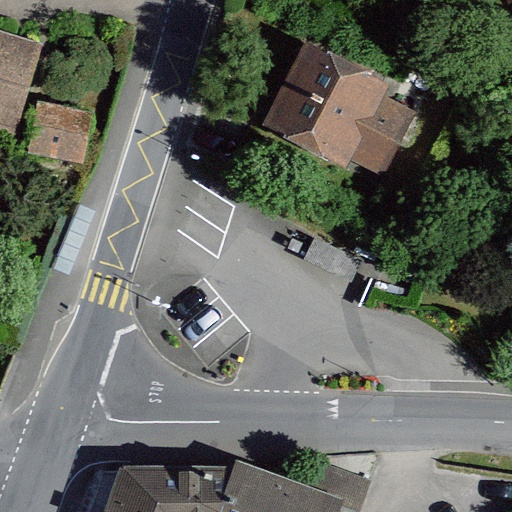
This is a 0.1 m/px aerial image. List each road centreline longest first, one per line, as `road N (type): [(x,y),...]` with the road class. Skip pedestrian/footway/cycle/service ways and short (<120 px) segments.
road 1 (tertiary): [(61,416),(511,425)]
road 2 (tertiary): [(195,0),(61,416)]
